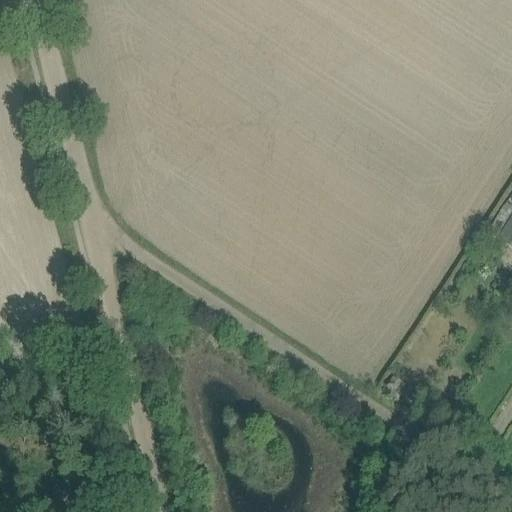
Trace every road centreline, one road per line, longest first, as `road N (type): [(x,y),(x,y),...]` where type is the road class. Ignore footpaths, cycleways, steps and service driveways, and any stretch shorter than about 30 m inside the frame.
road 1 (unclassified): [(157,511),(34,0)]
road 2 (track): [(511,501),(86,219)]
